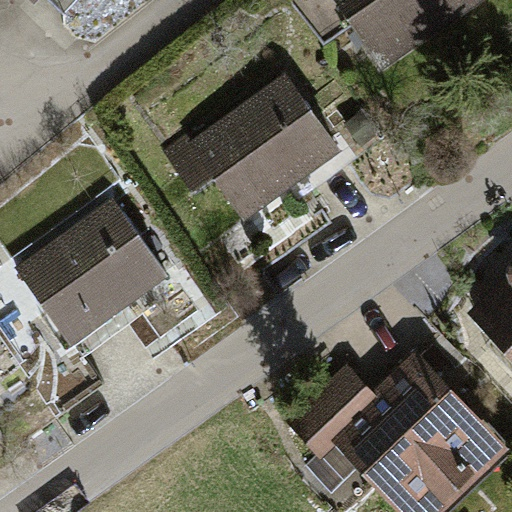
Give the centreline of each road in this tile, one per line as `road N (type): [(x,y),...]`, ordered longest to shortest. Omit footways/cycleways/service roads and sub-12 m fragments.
road 1 (residential): [(511,181),(48,511)]
road 2 (residential): [(37,111),(186,0)]
